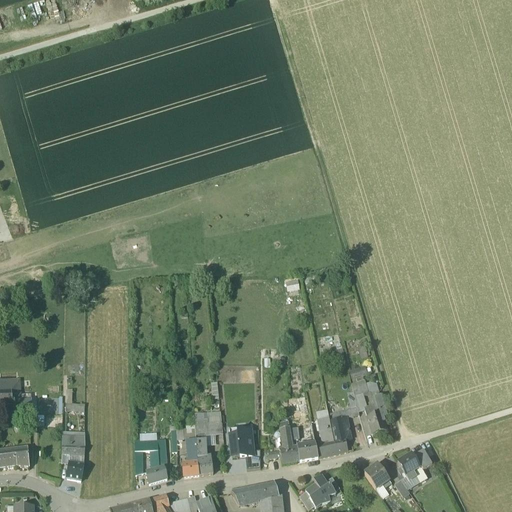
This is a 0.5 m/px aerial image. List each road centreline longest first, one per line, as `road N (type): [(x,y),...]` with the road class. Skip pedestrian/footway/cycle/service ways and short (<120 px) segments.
road 1 (track): [(270,0),(403,443),(511,410)]
road 2 (residential): [(64,510),(318,466),(403,443)]
road 3 (track): [(0,60),(197,0)]
